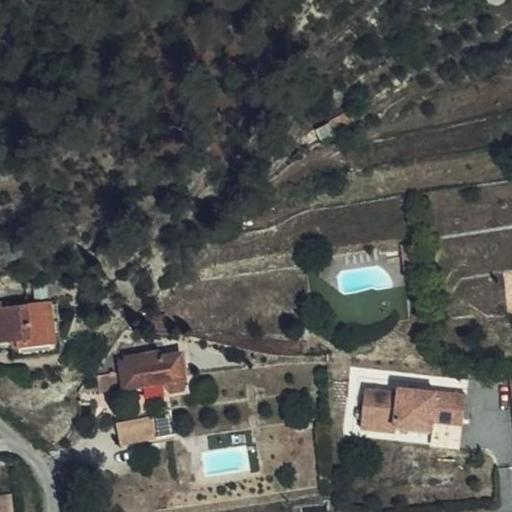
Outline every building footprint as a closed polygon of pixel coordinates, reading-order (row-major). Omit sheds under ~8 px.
[(0,341),(12,341),(13,348),(55,343),(50,302),(2,308),(2,303),(0,303),(0,341)] [(55,343),(13,348),(14,360),(57,354),(55,343)] [(185,377),(181,355),(162,359),(161,353),(121,360),(126,387),(166,381),(185,377)] [(124,388),(122,372),(100,375),(103,391),(124,388)] [(185,377),(166,381),(168,389),(172,393),(184,391),(186,386),(185,377)] [(368,391),(365,424),(400,427),(435,430),(436,422),(465,425),(468,395),(401,389),(401,394),(368,391)] [(122,445),(175,434),(171,411),(171,409),(152,412),(153,418),(118,425),(122,445)] [(400,427),(365,424),(364,431),(399,434),(400,427)] [(0,511),(15,511),(13,494),(0,495),(0,511)]
